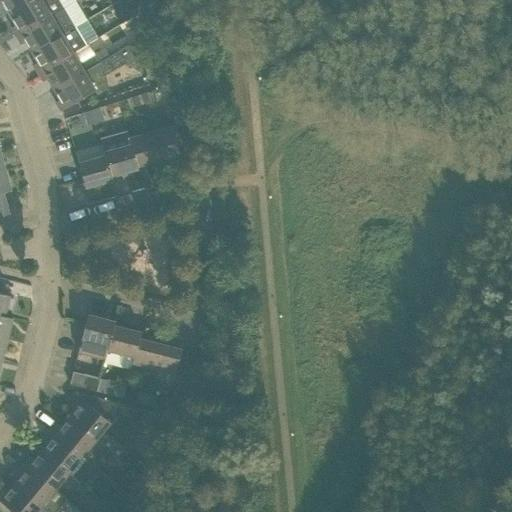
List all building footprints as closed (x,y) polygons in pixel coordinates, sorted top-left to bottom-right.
[(0,0),(0,6),(3,5),(9,15),(34,0),(0,0)] [(11,28),(16,36),(64,8),(59,0),(34,0),(9,15),(15,25),(11,28)] [(117,0),(110,4),(118,18),(133,9),(127,0),(117,0)] [(25,42),(31,52),(75,27),(64,8),(16,36),(20,44),(25,42)] [(130,21),(117,29),(123,39),(136,31),(130,21)] [(86,46),(86,45),(75,27),(31,52),(37,62),(33,65),(38,74),(73,53),(73,54),(86,46)] [(140,38),(119,51),(129,67),(143,58),(140,38)] [(53,89),(105,59),(114,53),(114,52),(109,55),(105,48),(79,63),(73,54),(73,53),(38,74),(43,82),(47,79),(53,89)] [(55,102),(60,111),(94,91),(97,95),(107,89),(105,77),(103,73),(111,68),(105,59),(53,89),(59,100),(55,102)] [(139,95),(142,104),(150,101),(147,92),(139,95)] [(133,107),(142,104),(139,95),(130,97),(133,107)] [(103,120),(99,107),(91,110),(95,123),(103,120)] [(91,110),(83,113),(87,125),(95,123),(91,110)] [(171,126),(150,132),(157,157),(163,156),(164,159),(179,155),(171,126)] [(127,131),(101,139),(104,151),(105,155),(111,176),(138,169),(137,167),(129,138),(127,131)] [(150,132),(129,138),(137,167),(152,163),(151,159),(157,157),(150,132)] [(78,163),(82,177),(85,188),(112,180),(105,155),(78,163)] [(5,170),(0,171),(0,192),(3,191),(3,192),(11,190),(5,170)] [(0,215),(9,213),(3,192),(3,191),(0,192),(0,215)] [(4,280),(0,278),(0,316),(4,318),(4,316),(10,295),(0,293),(4,280)] [(115,321),(87,314),(78,351),(105,359),(107,350),(114,325),(115,321)] [(0,316),(0,337),(7,339),(12,318),(4,316),(4,318),(0,316)] [(140,332),(114,325),(107,350),(134,357),(140,334),(140,332)] [(155,338),(140,334),(134,357),(132,363),(153,369),(160,344),(154,342),(155,338)] [(160,344),(153,369),(175,374),(182,345),(167,341),(166,345),(160,344)] [(70,384),(96,391),(99,378),(73,372),(70,384)] [(99,378),(96,391),(104,393),(108,380),(99,378)] [(136,401),(144,403),(146,394),(138,392),(136,401)] [(107,449),(112,453),(120,460),(127,452),(103,432),(110,423),(102,416),(109,407),(111,401),(97,398),(81,393),(78,396),(72,404),(76,408),(68,417),(107,449)] [(146,394),(144,403),(152,406),(155,396),(146,394)] [(51,430),(93,466),(94,466),(82,456),(90,447),(106,460),(112,453),(107,449),(68,417),(61,426),(57,423),(51,430)] [(41,450),(80,483),(93,466),(51,430),(44,438),(48,441),(41,450)] [(29,456),(23,464),(55,490),(62,480),(74,490),(80,483),(41,450),(34,459),(29,456)] [(48,498),(55,490),(23,464),(17,471),(21,474),(14,484),(47,511),(54,511),(58,507),(48,498)] [(124,482),(120,487),(130,494),(136,485),(130,481),(124,482)] [(47,511),(14,484),(6,494),(2,490),(0,491),(0,501),(11,510),(12,511),(47,511)] [(105,502),(116,511),(130,496),(120,487),(119,487),(105,502)]
